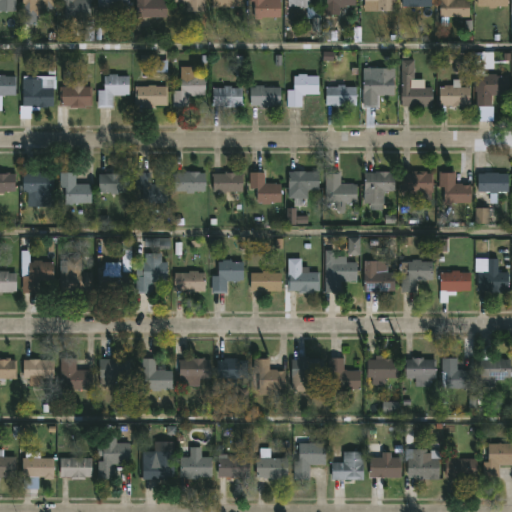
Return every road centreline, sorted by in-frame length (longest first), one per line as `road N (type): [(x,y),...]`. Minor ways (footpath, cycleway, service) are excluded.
road 1 (residential): [(511,141),(0,142)]
road 2 (residential): [(511,327),(0,326)]
road 3 (residential): [(416,511),(0,510)]
